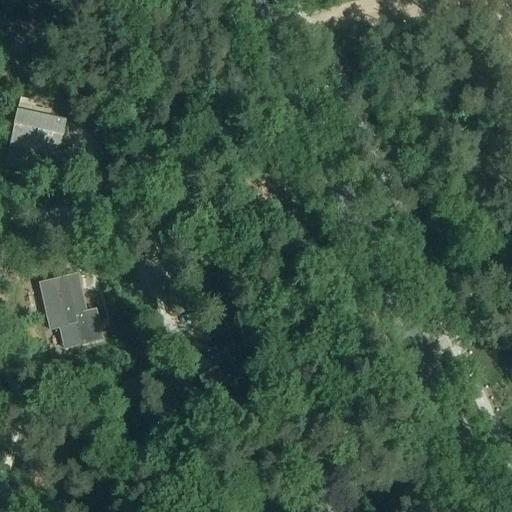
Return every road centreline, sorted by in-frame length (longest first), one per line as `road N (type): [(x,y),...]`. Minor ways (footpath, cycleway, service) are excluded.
road 1 (secondary): [(495,511),(250,0)]
road 2 (track): [(0,365),(38,408),(72,430),(138,449),(253,511)]
road 3 (track): [(162,178),(71,213),(0,212)]
road 4 (track): [(270,41),(432,0)]
